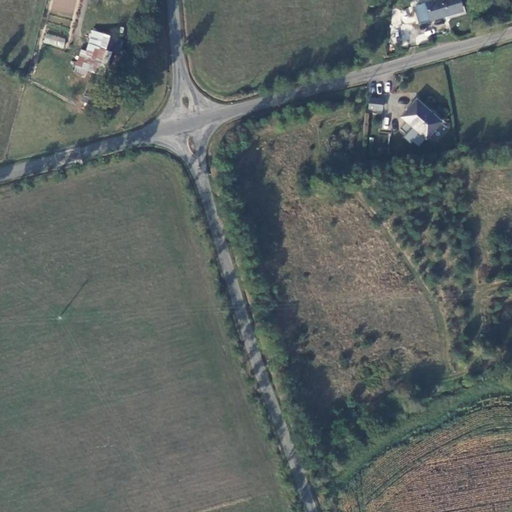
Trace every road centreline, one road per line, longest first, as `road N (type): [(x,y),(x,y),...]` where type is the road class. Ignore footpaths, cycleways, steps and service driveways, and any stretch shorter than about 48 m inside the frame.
road 1 (unclassified): [(188,124),(316,511)]
road 2 (unclassified): [(188,124),(511,32)]
road 3 (unclassified): [(0,175),(188,124)]
road 4 (unclassified): [(173,0),(188,124)]
